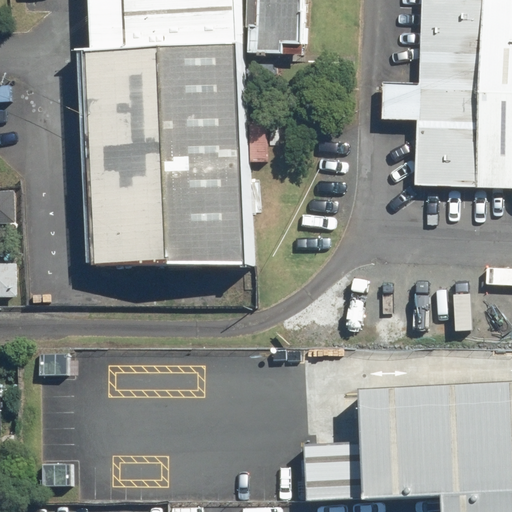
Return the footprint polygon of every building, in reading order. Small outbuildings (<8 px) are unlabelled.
[(91,0),(95,55),(241,48),(239,0),(91,0)] [(305,0),(259,0),(256,55),(303,58),(305,0)] [(417,186),(477,188),(482,0),(421,0),(419,84),(382,83),(381,120),(419,121),(417,186)] [(511,0),(482,0),(477,188),(511,188),(511,0)] [(254,264),(241,48),(95,55),(86,55),(97,269),(254,264)] [(18,190),(0,190),(0,225),(19,225),(18,190)] [(21,264),(0,263),(0,298),(21,298),(21,264)] [(74,351),(45,350),(44,377),(74,377),(74,351)] [(511,511),(511,382),(359,390),(362,442),(304,444),(306,500),(439,493),(440,511),(511,511)] [(81,463),(49,462),(48,485),(80,486),(81,463)]
